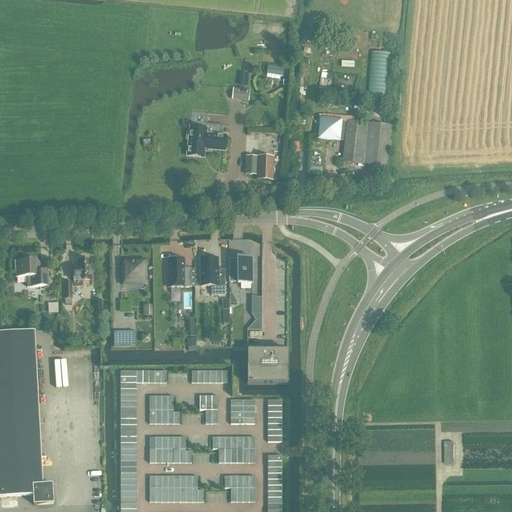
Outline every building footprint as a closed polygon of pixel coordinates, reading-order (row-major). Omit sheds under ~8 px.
[(370,52),(366,101),(387,102),(391,54),(370,52)] [(268,67),(267,75),(282,77),(283,70),(268,67)] [(233,89),(233,94),(238,95),(238,100),(248,101),(249,91),(247,91),(238,90),(233,89)] [(319,132),(318,139),(327,140),(342,142),(344,122),(346,122),(342,162),(345,163),(372,165),(388,167),(391,127),(352,123),(353,118),(320,115),(320,120),(319,132)] [(187,134),(186,140),(188,140),(187,157),(203,158),(204,148),(208,149),(208,150),(224,152),(226,137),(206,134),(206,129),(190,128),(189,134),(187,134)] [(245,156),(244,173),(257,174),(257,181),(271,182),(272,161),(272,158),(255,157),(245,156)] [(217,259),(200,259),(200,287),(211,287),(211,296),(225,296),(224,271),(224,273),(217,273),(217,271),(217,259)] [(237,270),(228,270),(228,283),(237,283),(237,284),(251,284),(251,259),(237,259),(237,270)] [(184,260),(168,260),(168,288),(171,288),(171,292),(179,292),(179,288),(191,288),(195,288),(194,269),(190,269),(184,269),(184,260)] [(25,262),(15,262),(16,278),(27,277),(27,288),(40,288),(49,287),(48,271),(37,272),(36,261),(25,261),(25,262)] [(129,261),(121,261),(122,264),(122,286),(124,286),(128,286),(146,286),(146,285),(146,281),(146,266),(146,261),(137,261),(133,261),(129,261)] [(70,284),(63,284),(64,306),(71,306),(71,289),(82,288),(82,282),(91,281),(90,272),(89,272),(89,262),(78,262),(78,266),(73,266),(73,285),(70,285),(70,284)] [(34,332),(0,333),(0,497),(32,496),(33,506),(53,505),(52,485),(42,485),(34,332)] [(135,332),(113,332),(113,346),(119,346),(135,346),(135,332)] [(288,351),(247,351),(247,385),(288,385),(288,351)] [(453,442),(445,443),(445,465),(453,465),(453,442)]
